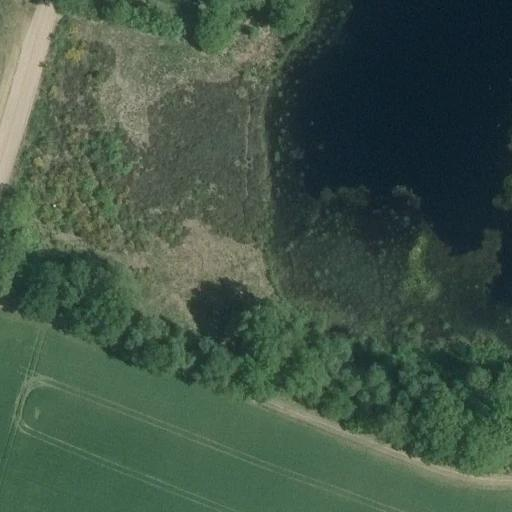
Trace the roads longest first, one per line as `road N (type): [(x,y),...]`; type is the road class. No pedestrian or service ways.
road 1 (track): [(0,302),(421,466),(511,484)]
road 2 (track): [(0,182),(46,19)]
